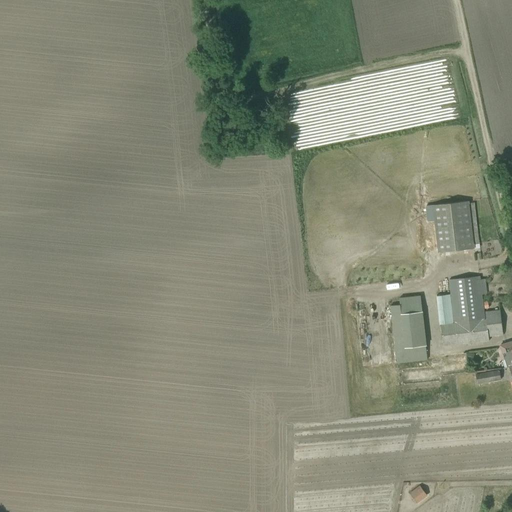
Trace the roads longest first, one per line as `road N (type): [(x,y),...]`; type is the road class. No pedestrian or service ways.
road 1 (track): [(464,49),(242,90),(227,85),(212,60),(203,0)]
road 2 (track): [(464,49),(508,236)]
